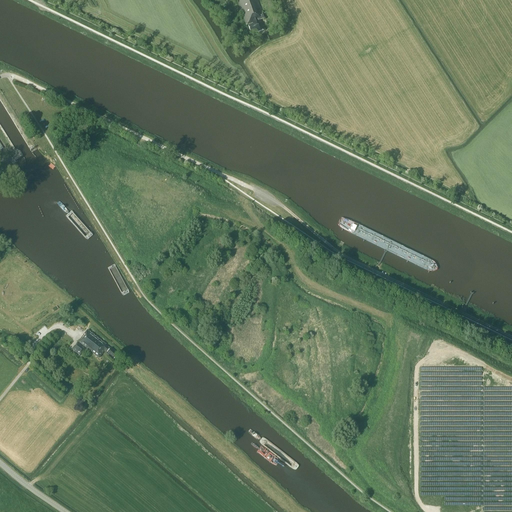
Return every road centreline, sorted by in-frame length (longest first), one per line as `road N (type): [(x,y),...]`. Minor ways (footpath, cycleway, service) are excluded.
road 1 (track): [(6,75),(276,201),(343,255),(511,337)]
road 2 (track): [(382,316),(306,283),(282,243),(258,225),(238,182)]
